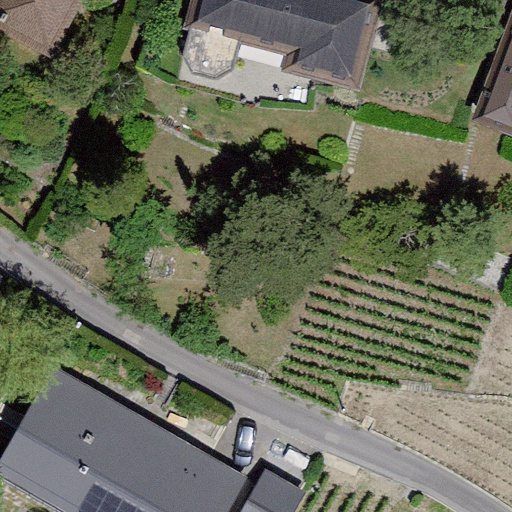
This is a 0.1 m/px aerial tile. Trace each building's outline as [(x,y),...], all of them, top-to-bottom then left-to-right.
[(84,0),(0,0),(0,23),(58,53),(84,0)] [(381,0),(198,0),(193,23),(297,48),(292,67),(361,84),(381,0)] [(511,11),(481,120),(511,129),(511,11)] [(235,511),(254,477),(57,372),(2,474),(72,511),(235,511)] [(302,511),(312,495),(269,473),(248,511),(302,511)]
